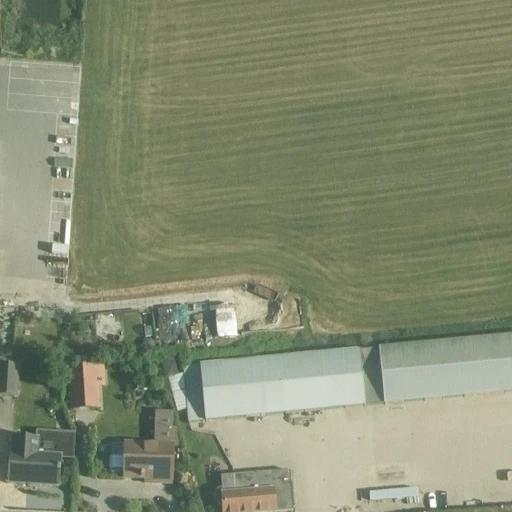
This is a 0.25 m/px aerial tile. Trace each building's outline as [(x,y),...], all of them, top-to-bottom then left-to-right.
[(258,293),(232,294),(233,332),(259,331),(258,293)] [(175,331),(199,330),(198,302),(174,302),(175,331)] [(511,337),(183,369),(188,425),(511,393),(511,337)] [(174,362),(163,365),(167,378),(178,375),(174,362)] [(0,365),(0,398),(16,399),(18,367),(0,365)] [(103,367),(68,369),(70,412),(98,410),(96,387),(104,386),(103,367)] [(58,488),(60,468),(60,458),(36,457),(37,441),(12,439),(11,455),(8,455),(7,485),(58,488)] [(171,486),(172,466),(172,448),(125,446),(123,480),(154,482),(154,485),(171,486)] [(215,503),(223,508),(223,511),(292,511),(289,472),(232,477),(220,478),(221,490),(217,490),(214,495),(215,503)] [(387,482),(388,495),(439,491),(438,478),(387,482)]
